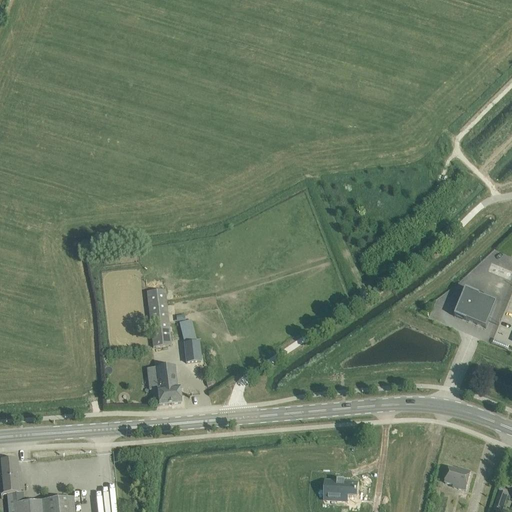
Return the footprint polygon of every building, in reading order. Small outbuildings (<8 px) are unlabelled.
[(478,295),(466,290),(454,317),(466,322),(467,321),(486,329),(496,304),(477,296),(478,295)] [(171,346),(170,336),(165,291),(147,293),(153,348),(171,346)] [(183,344),(196,340),(190,320),(177,323),(183,344)] [(196,342),(184,345),(187,355),(199,351),(196,342)] [(200,355),(185,356),(186,364),(201,362),(200,355)] [(157,390),(159,406),(181,404),(179,388),(177,388),(174,367),(155,369),(158,390),(157,390)] [(418,477),(422,459),(389,451),(376,506),(401,511),(415,511),(422,485),(416,484),(417,481),(423,482),(423,478),(418,477)] [(21,504),(18,472),(17,462),(0,463),(0,488),(1,496),(7,496),(8,511),(74,511),(73,499),(21,504)] [(466,492),(468,483),(471,473),(463,471),(463,473),(449,470),(446,479),(445,484),(454,486),(453,488),(466,492)] [(323,482),(321,503),(346,504),(346,499),(356,499),(357,484),(342,483),(343,483),(335,483),(323,482)] [(264,487),(248,487),(248,496),(246,496),(246,506),(248,506),(248,511),(266,511),(266,499),(264,499),(264,487)] [(498,511),(502,511),(508,496),(500,493),(494,510),(498,511)]
